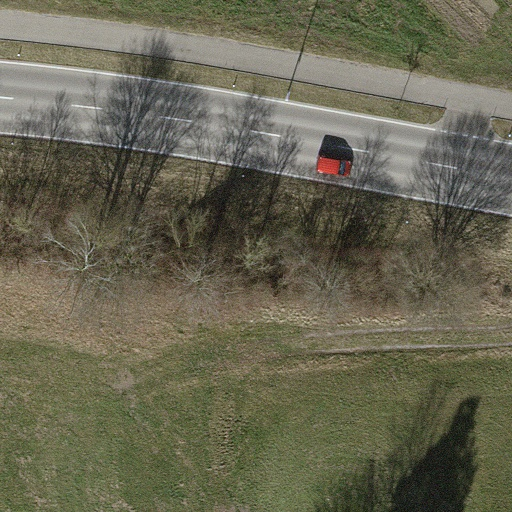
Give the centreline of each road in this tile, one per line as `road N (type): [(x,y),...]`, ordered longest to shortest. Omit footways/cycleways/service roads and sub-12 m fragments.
road 1 (secondary): [(511,185),(131,118),(0,106)]
road 2 (track): [(511,341),(233,331)]
